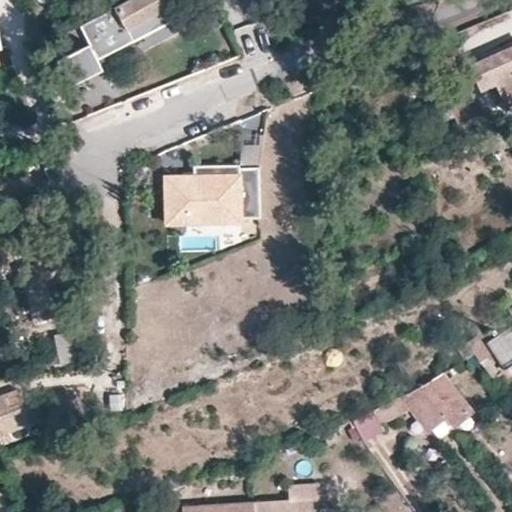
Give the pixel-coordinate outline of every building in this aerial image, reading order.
[(179,16),(170,0),(127,0),(84,24),(94,42),(102,57),(179,16)] [(242,52),(263,41),(253,22),(232,33),(242,52)] [(76,84),(108,67),(102,57),(94,42),(62,59),(76,84)] [(511,45),(468,65),(478,87),(493,80),(503,103),(511,98),(511,45)] [(240,213),(260,213),(259,163),(239,163),(239,160),(193,161),(193,171),(165,172),(165,218),(185,218),(185,209),(220,209),(220,217),(240,217),(240,213)] [(220,209),(185,209),(185,218),(220,217),(220,209)] [(58,228),(29,236),(37,262),(18,267),(22,279),(31,311),(52,305),(49,291),(56,289),(54,281),(74,275),(58,228)] [(278,297),(280,255),(150,305),(147,348),(182,345),(186,328),(278,297)] [(511,324),(486,341),(505,369),(511,364),(511,308),(509,310),(511,314),(511,324)] [(54,334),(61,364),(80,359),(74,330),(54,334)] [(488,355),(476,336),(457,349),(463,359),(473,353),(478,361),(488,355)] [(427,430),(445,414),(454,424),(469,412),(439,373),(401,395),(403,398),(427,430)] [(4,394),(8,406),(22,401),(17,389),(4,394)] [(0,417),(25,408),(22,401),(8,406),(4,394),(0,394),(0,417)] [(399,396),(391,400),(399,413),(408,409),(399,396)] [(399,413),(391,400),(372,409),(380,423),(399,413)] [(338,440),(334,429),(322,433),(326,445),(338,440)] [(309,452),(304,439),(289,445),(293,458),(309,452)] [(289,485),(289,501),(254,503),(254,511),(310,511),(310,498),(319,497),(318,484),(289,485)] [(254,511),(254,503),(183,508),(183,511),(254,511)]
